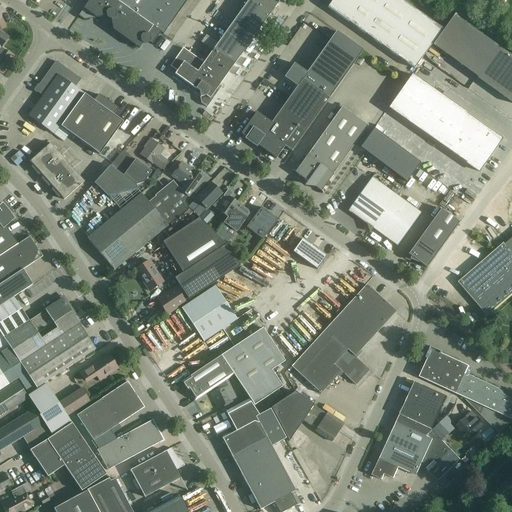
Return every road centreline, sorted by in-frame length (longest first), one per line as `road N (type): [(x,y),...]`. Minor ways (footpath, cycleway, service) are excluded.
road 1 (unclassified): [(326,511),(418,306),(404,284),(206,142)]
road 2 (unclassified): [(237,511),(29,193),(0,161)]
road 3 (unclassified): [(206,142),(50,30)]
road 4 (unclassified): [(206,142),(308,0)]
